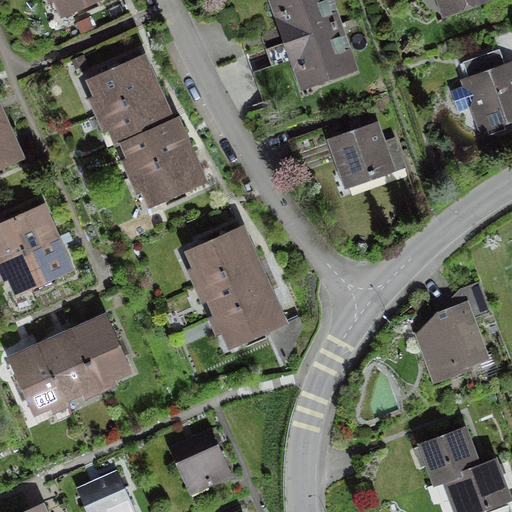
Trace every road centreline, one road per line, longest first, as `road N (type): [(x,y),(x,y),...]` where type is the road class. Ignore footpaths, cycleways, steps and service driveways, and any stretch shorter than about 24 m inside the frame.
road 1 (residential): [(166,0),(213,103),(269,195),(324,271),(363,306)]
road 2 (residential): [(363,306),(319,385),(300,469),(301,511)]
road 3 (residential): [(511,184),(415,255),(363,306)]
